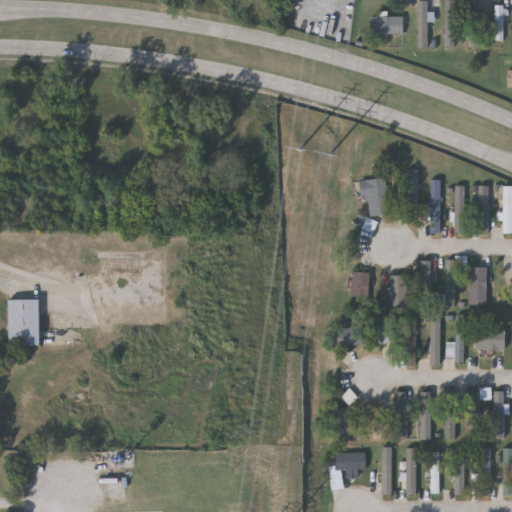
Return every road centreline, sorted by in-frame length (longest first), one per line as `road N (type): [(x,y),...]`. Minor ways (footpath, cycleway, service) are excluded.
road 1 (secondary): [(0,51),(200,73),(365,115),(511,168)]
road 2 (secondary): [(511,123),(247,42),(0,12)]
road 3 (residential): [(511,382),(375,384)]
road 4 (residential): [(511,247),(390,247)]
